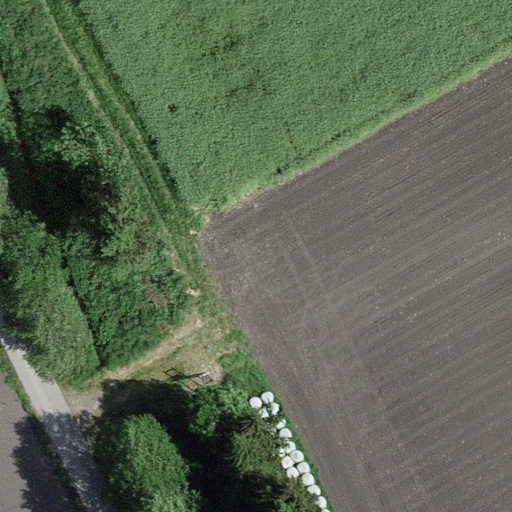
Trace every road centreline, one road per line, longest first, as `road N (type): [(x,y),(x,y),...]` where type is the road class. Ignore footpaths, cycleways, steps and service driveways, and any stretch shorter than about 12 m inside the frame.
road 1 (track): [(50,0),(304,511)]
road 2 (unclassified): [(0,330),(91,511)]
road 3 (track): [(222,354),(47,425)]
